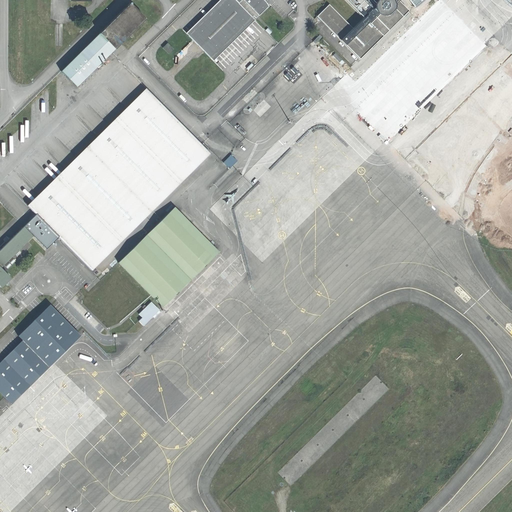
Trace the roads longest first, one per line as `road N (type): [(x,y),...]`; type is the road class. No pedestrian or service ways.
road 1 (unclassified): [(300,0),(299,31),(198,122),(128,58),(171,14)]
road 2 (unclassified): [(16,104),(125,0)]
